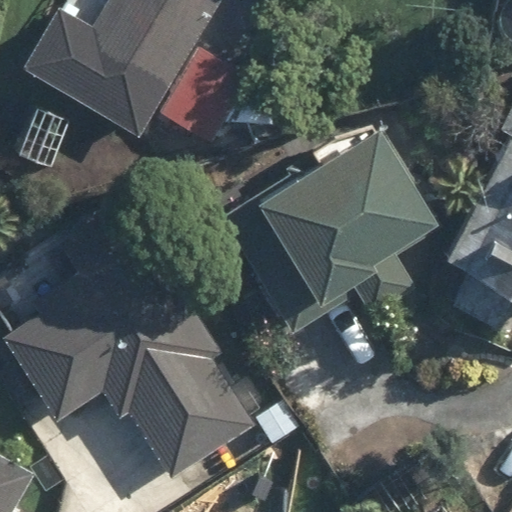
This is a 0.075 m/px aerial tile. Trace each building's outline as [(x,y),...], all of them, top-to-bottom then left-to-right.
[(135,133),(217,0),(100,0),(87,22),(55,2),(19,62),(135,133)] [(252,71),(204,40),(164,103),(212,134),(252,71)] [(72,112),(37,98),(7,174),(42,188),(72,112)] [(372,301),(419,272),(401,242),(453,210),(386,101),(221,202),(296,323),(361,283),(372,301)] [(511,101),(504,118),(511,121),(511,124),(453,247),(511,274),(511,101)] [(135,203),(69,241),(85,268),(37,295),(45,307),(12,326),(63,413),(109,386),(121,407),(133,400),(173,471),(260,420),(135,203)] [(0,511),(7,511),(39,459),(0,435),(0,511)] [(227,511),(218,496),(191,511),(227,511)]
